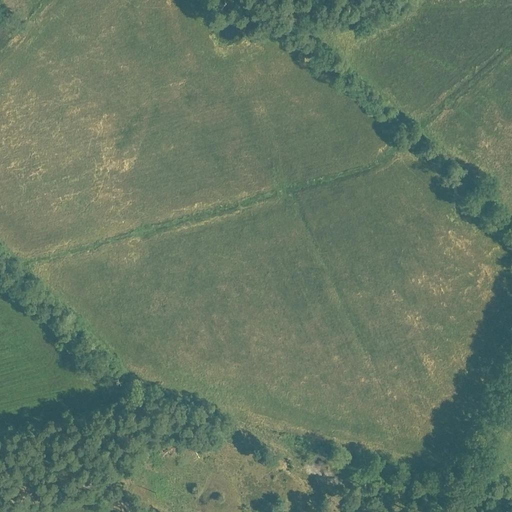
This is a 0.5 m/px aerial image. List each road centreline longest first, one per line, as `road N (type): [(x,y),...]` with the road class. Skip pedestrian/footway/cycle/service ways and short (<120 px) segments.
road 1 (track): [(511,384),(453,511)]
road 2 (track): [(0,500),(84,487),(127,511)]
